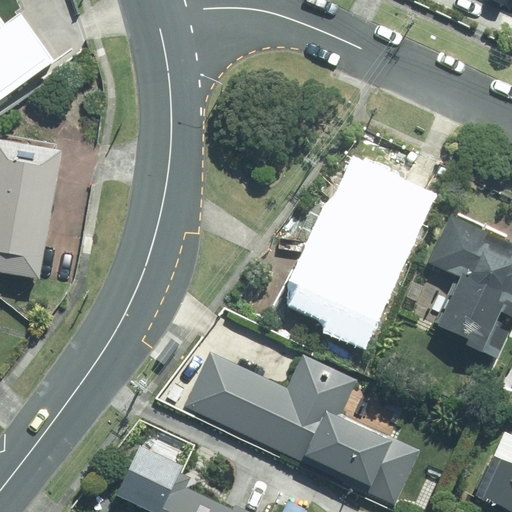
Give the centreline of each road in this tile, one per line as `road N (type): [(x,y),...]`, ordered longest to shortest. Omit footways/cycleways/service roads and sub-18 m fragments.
road 1 (secondary): [(156,14),(170,133),(151,249),(115,331),(0,493)]
road 2 (residential): [(511,118),(281,16),(233,8),(156,14)]
